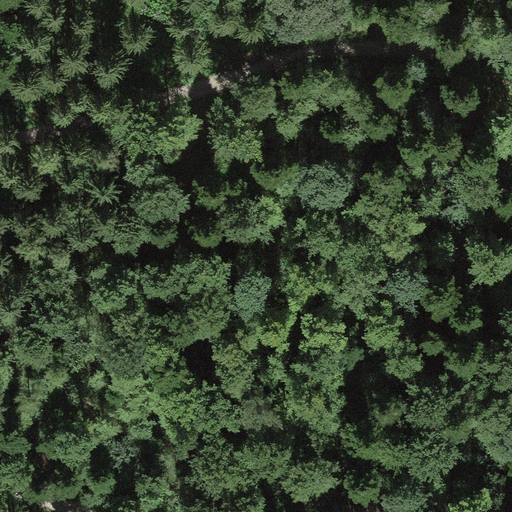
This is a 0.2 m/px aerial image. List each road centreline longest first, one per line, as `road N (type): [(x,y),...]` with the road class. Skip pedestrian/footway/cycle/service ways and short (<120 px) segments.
road 1 (track): [(0,141),(132,111),(299,57),(511,45)]
road 2 (track): [(299,57),(0,84)]
